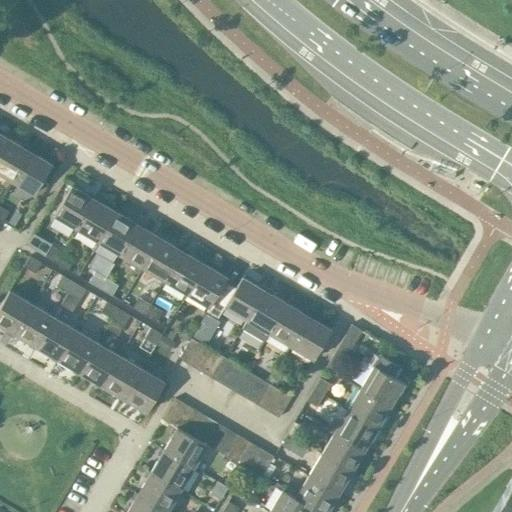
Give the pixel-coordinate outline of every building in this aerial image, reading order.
[(0,148),(0,173),(11,180),(29,150),(7,137),(0,148)] [(11,180),(34,193),(51,163),(29,150),(11,180)] [(54,214),(76,228),(94,198),(71,185),(54,214)] [(76,228),(98,241),(116,211),(94,198),(76,228)] [(0,220),(2,221),(8,211),(0,206),(0,220)] [(98,241),(120,254),(138,224),(116,211),(98,241)] [(120,254),(142,267),(160,237),(138,224),(120,254)] [(142,267),(164,280),(182,250),(160,237),(142,267)] [(44,255),(56,262),(62,251),(50,244),(44,255)] [(164,280),(186,293),(204,263),(182,250),(164,280)] [(56,262),(67,268),(74,258),(62,251),(56,262)] [(23,265),(35,272),(41,262),(29,255),(23,265)] [(217,317),(223,306),(235,287),(224,281),(226,276),(204,263),(186,293),(209,306),(206,310),(217,317)] [(88,281),(100,288),(106,277),(94,270),(88,281)] [(56,285),(68,292),(74,282),(62,275),(56,285)] [(223,306),(246,319),(264,289),(241,276),(235,287),(223,306)] [(100,288),(112,294),(118,284),(106,277),(100,288)] [(68,292),(79,299),(85,288),(74,282),(68,292)] [(0,304),(0,324),(14,333),(31,303),(9,289),(0,304)] [(246,319),(268,332),(286,302),(264,289),(246,319)] [(132,307),(144,314),(150,303),(139,297),(132,307)] [(100,311),(112,318),(118,308),(106,301),(100,311)] [(268,332),(290,345),(308,315),(286,302),(268,332)] [(14,333),(36,346),(53,316),(31,303),(14,333)] [(144,314),(156,321),(162,310),(150,303),(144,314)] [(112,318),(123,325),(130,314),(118,308),(112,318)] [(290,345),(313,358),(330,329),(308,315),(290,345)] [(36,346),(58,359),(75,329),(53,316),(36,346)] [(326,366),(336,372),(361,329),(351,323),(326,366)] [(144,337),(156,344),(162,334),(150,327),(144,337)] [(58,359),(80,372),(97,342),(75,329),(58,359)] [(178,357),(190,364),(202,344),(190,337),(178,357)] [(80,372),(102,385),(119,355),(97,342),(80,372)] [(190,364),(200,370),(212,350),(202,344),(190,364)] [(200,370),(212,377),(224,357),(212,350),(200,370)] [(360,387),(390,404),(403,382),(393,375),(399,365),(380,354),(373,364),(360,387)] [(102,385),(124,398),(142,368),(119,355),(102,385)] [(212,377),(224,384),(236,364),(224,357),(212,377)] [(224,384),(234,390),(246,370),(236,364),(224,384)] [(124,398),(146,411),(164,381),(142,368),(124,398)] [(234,390),(245,396),(257,376),(246,370),(234,390)] [(245,396),(256,403),(268,383),(257,376),(245,396)] [(313,388),(323,394),(330,383),(319,377),(313,388)] [(256,403),(268,410),(280,390),(268,383),(256,403)] [(347,409),(377,426),(390,404),(360,387),(347,409)] [(306,400),(316,406),(323,394),(313,388),(306,400)] [(268,410),(278,416),(291,396),(280,390),(268,410)] [(163,418),(173,424),(185,403),(175,397),(163,418)] [(173,424),(177,426),(183,430),(196,409),(185,403),(173,424)] [(196,409),(183,430),(194,436),(206,415),(196,409)] [(334,431),(364,448),(377,426),(347,409),(334,431)] [(206,415),(194,436),(204,442),(216,421),(206,415)] [(204,442),(206,444),(216,449),(228,428),(216,421),(204,442)] [(287,432),(297,438),(304,427),(293,421),(287,432)] [(177,426),(163,449),(193,466),(206,444),(204,442),(194,436),(183,430),(177,426)] [(228,428),(216,449),(226,455),(238,435),(228,428)] [(321,453),(351,470),(364,448),(334,431),(321,453)] [(280,444),(290,450),(297,438),(287,432),(280,444)] [(238,435),(226,455),(236,461),(249,441),(238,435)] [(249,441),(236,461),(249,468),(261,448),(249,441)] [(261,448),(249,468),(261,476),(273,455),(261,448)] [(163,449),(150,471),(180,488),(193,466),(163,449)] [(308,475),(338,492),(351,470),(321,453),(308,475)] [(150,471),(137,493),(167,510),(180,488),(150,471)] [(311,507),(319,511),(326,511),(338,492),(308,475),(295,496),(295,497),(311,507)] [(511,511),(511,475),(489,511),(511,511)] [(210,492),(220,498),(227,486),(217,480),(210,492)] [(269,511),(270,511),(308,511),(311,507),(295,497),(295,496),(282,488),(269,511)] [(137,493),(125,511),(166,511),(167,510),(137,493)] [(221,511),(235,511),(238,507),(228,501),(221,511)]
